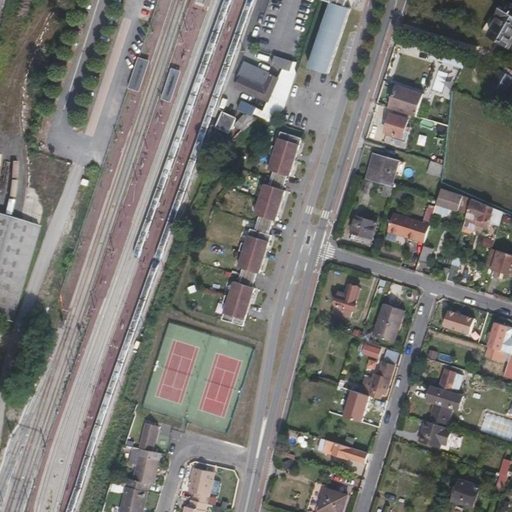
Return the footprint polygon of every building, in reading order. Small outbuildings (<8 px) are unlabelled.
[(329,71),(352,4),(347,3),(347,0),(331,0),(310,64),(329,71)] [(509,47),(511,42),(511,7),(505,4),(498,16),(496,14),(491,23),(495,26),(489,36),(509,47)] [(446,65),(449,57),(433,52),(431,60),(446,65)] [(295,71),(298,62),(275,55),(273,64),(295,71)] [(141,93),(151,62),(140,58),(130,89),(141,93)] [(268,103),(278,80),(245,65),(235,87),(268,103)] [(170,68),(163,99),(174,102),(180,70),(170,68)] [(498,102),(511,79),(499,72),(487,94),(486,95),(498,102)] [(402,107),(408,89),(395,85),(390,103),(402,107)] [(415,116),(422,93),(408,89),(402,107),(401,112),(415,116)] [(498,102),(486,95),(487,94),(486,93),(481,101),(494,109),(498,102)] [(252,117),(256,108),(242,101),(238,110),(252,117)] [(401,112),(402,107),(390,103),(388,108),(401,112)] [(229,133),(235,118),(223,113),(216,127),(229,133)] [(402,137),(408,119),(390,113),(384,131),(402,137)] [(300,144),(303,135),(281,129),(277,144),(272,143),(270,151),(274,152),(295,159),(300,144)] [(213,155),(218,145),(208,141),(204,151),(213,155)] [(204,172),(211,156),(203,152),(196,168),(204,172)] [(293,166),(295,159),(274,152),(269,167),(273,169),(271,176),(285,181),(288,173),(290,174),(293,166)] [(390,186),(398,160),(374,153),(366,178),(390,186)] [(439,177),(443,165),(431,161),(428,173),(439,177)] [(284,195),(286,188),(283,187),(285,181),(271,176),(269,183),(265,182),(260,197),(281,203),(284,195)] [(369,196),(373,183),(365,181),(361,193),(369,196)] [(389,197),(391,189),(383,187),(381,195),(389,197)] [(466,213),(471,199),(463,195),(463,197),(443,190),(438,205),(449,209),(458,211),(466,213)] [(279,211),(281,203),(260,197),(255,212),(259,214),(257,221),(271,225),(274,218),(276,219),(279,211)] [(489,224),(494,209),(472,199),(465,220),(476,224),(477,220),(489,224)] [(447,215),(449,209),(438,205),(436,204),(433,212),(444,216),(447,215)] [(416,241),(422,223),(392,213),(387,232),(416,241)] [(0,319),(12,323),(40,227),(17,220),(6,217),(0,215),(0,319)] [(368,246),(376,222),(356,216),(348,239),(368,246)] [(473,232),(476,224),(465,220),(462,231),(470,234),(473,232)] [(268,244),(272,233),(269,232),(271,225),(257,221),(255,228),(251,226),(246,242),(241,241),(239,249),(243,251),(264,257),(268,244)] [(485,235),(483,245),(492,247),(494,236),(485,235)] [(427,264),(432,249),(422,246),(417,261),(427,264)] [(493,271),(499,252),(491,250),(485,268),(493,271)] [(262,264),(264,257),(243,251),(238,265),(243,267),(240,274),(255,278),(257,271),(260,272),(262,264)] [(511,277),(511,275),(511,256),(499,252),(493,271),(511,277)] [(454,283),(459,268),(451,265),(446,281),(454,283)] [(253,293),(255,286),(253,285),(255,278),(240,274),(238,281),(234,280),(229,295),(251,302),(253,293)] [(353,311),(360,289),(348,286),(346,293),(338,291),(333,305),(342,308),(340,316),(349,319),(352,311),(353,311)] [(251,302),(229,295),(225,294),(223,302),(227,303),(222,318),(243,325),(247,313),(251,302)] [(340,316),(342,308),(333,305),(330,313),(340,316)] [(394,343),(404,312),(384,305),(373,337),(394,343)] [(494,323),(486,346),(487,347),(505,352),(508,344),(503,342),(507,327),(494,323)] [(508,344),(511,329),(507,327),(503,342),(508,344)] [(376,357),(379,348),(365,344),(362,353),(376,357)] [(503,359),(505,352),(487,347),(485,353),(503,359)] [(385,395),(394,366),(383,363),(379,375),(374,374),(372,378),(366,376),(363,387),(370,390),(368,394),(380,398),(382,394),(385,395)] [(456,395),(462,376),(445,370),(438,390),(430,387),(426,400),(435,403),(430,419),(446,425),(452,408),(458,410),(462,397),(456,395)] [(447,445),(451,430),(425,422),(419,442),(439,448),(441,443),(447,445)] [(154,450),(160,426),(148,423),(142,447),(154,450)] [(348,458),(351,448),(321,439),(319,445),(324,446),(323,452),(347,460),(348,458)] [(154,475),(155,471),(156,471),(160,452),(154,450),(142,447),(139,447),(132,478),(127,477),(125,485),(147,489),(148,482),(154,484),(155,476),(154,475)] [(357,461),(361,451),(351,448),(348,458),(357,461)] [(500,467),(504,456),(498,454),(499,453),(489,450),(484,464),(494,467),(495,465),(500,467)] [(365,463),(368,454),(361,451),(357,461),(365,463)] [(507,476),(511,462),(504,459),(500,474),(502,475),(507,476)] [(207,502),(215,471),(193,466),(187,490),(194,491),(192,499),(207,502)] [(503,490),(507,476),(502,475),(498,489),(503,490)] [(338,478),(334,488),(346,492),(350,482),(338,478)] [(472,507),(478,486),(458,480),(451,501),(472,507)] [(138,511),(140,505),(144,506),(147,490),(147,489),(125,485),(124,485),(117,511),(138,511)] [(324,511),(341,511),(347,495),(325,488),(321,502),(322,502),(320,510),(324,511)] [(204,511),(207,502),(192,499),(190,498),(188,505),(184,504),(182,511),(204,511)]
